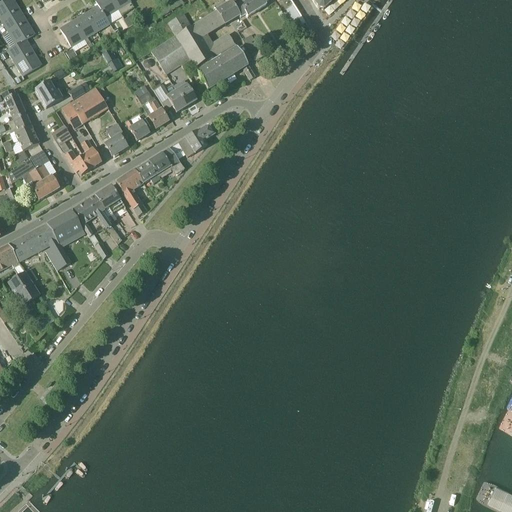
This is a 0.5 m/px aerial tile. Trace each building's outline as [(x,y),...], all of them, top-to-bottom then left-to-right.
[(0,21),(0,22),(18,11),(11,0),(6,0),(0,4),(0,21)] [(106,18),(118,11),(110,0),(94,0),(94,1),(98,8),(109,26),(110,25),(106,18)] [(131,4),(128,0),(110,0),(118,11),(131,4)] [(156,25),(161,22),(185,8),(195,0),(176,0),(150,15),(156,25)] [(264,3),(269,0),(242,0),(232,7),(239,20),(240,19),(245,16),(247,18),(266,6),(264,3)] [(311,0),(318,10),(323,10),(333,0),(311,0)] [(342,51),(371,8),(365,4),(363,7),(355,2),(331,38),(338,43),(336,46),(342,51)] [(239,20),(232,7),(230,4),(214,13),(215,15),(209,18),(208,18),(200,23),(192,28),(184,14),(167,25),(174,38),(189,61),(193,69),(219,55),(221,58),(237,47),(235,45),(233,47),(227,37),(213,45),(207,37),(223,28),(223,29),(239,20)] [(96,34),(109,26),(98,8),(85,15),(96,34)] [(8,35),(26,24),(18,11),(0,22),(8,35)] [(83,41),(96,34),(85,15),(72,23),(83,41)] [(132,15),(123,21),(128,29),(137,23),(132,15)] [(71,49),(83,41),(72,23),(60,31),(71,49)] [(7,53),(25,42),(34,36),(26,24),(8,35),(15,46),(6,52),(7,53)] [(165,76),(189,61),(174,38),(151,53),(165,76)] [(15,65),(33,54),(25,42),(7,53),(15,65)] [(255,78),(254,78),(237,47),(221,58),(219,55),(193,69),(208,91),(242,70),(249,82),(255,78)] [(77,57),(72,50),(65,54),(69,61),(77,57)] [(107,65),(115,61),(109,51),(102,56),(107,65)] [(15,65),(17,70),(23,78),(41,67),(33,54),(15,65)] [(62,100),(57,91),(55,93),(49,82),(34,91),(46,110),(62,100)] [(176,93),(185,109),(196,102),(183,82),(174,89),(176,93)] [(172,86),(164,91),(162,88),(153,93),(163,109),(170,105),(176,115),(185,109),(176,93),(174,89),(172,86)] [(73,102),(81,96),(85,94),(80,87),(68,94),(73,102)] [(95,91),(103,103),(109,99),(101,87),(95,91)] [(155,131),(168,123),(154,99),(152,100),(144,87),(133,94),(141,107),(147,103),(150,108),(144,112),(148,118),(153,127),(155,131)] [(2,95),(4,100),(9,110),(21,105),(16,95),(15,95),(13,90),(2,95)] [(108,110),(103,103),(95,91),(69,106),(82,126),(108,110)] [(13,120),(25,115),(21,105),(9,110),(13,120)] [(74,131),(82,126),(69,106),(62,111),(74,131)] [(17,131),(30,125),(25,115),(13,120),(17,131)] [(149,135),(147,131),(138,117),(126,125),(136,143),(149,135)] [(18,142),(34,135),(30,125),(17,131),(18,132),(14,133),(18,142)] [(127,149),(120,139),(124,137),(117,125),(106,131),(111,142),(104,146),(112,158),(127,149)] [(50,136),(53,141),(54,141),(58,148),(59,148),(65,144),(72,139),(64,127),(61,129),(51,136),(50,136)] [(214,136),(210,129),(210,128),(206,127),(178,144),(174,147),(178,153),(182,151),(187,159),(207,147),(204,142),(214,136)] [(23,152),(39,146),(34,135),(18,142),(23,152)] [(82,157),(91,171),(101,164),(86,143),(80,147),(85,155),(82,157)] [(82,157),(78,160),(71,150),(69,151),(65,144),(59,148),(62,153),(65,156),(76,174),(78,172),(81,177),(91,171),(82,157)] [(173,156),(178,153),(174,147),(169,150),(148,163),(157,177),(170,169),(175,177),(184,171),(173,156)] [(49,163),(43,153),(42,152),(29,160),(49,196),(59,190),(51,177),(50,178),(43,167),(49,163)] [(38,202),(49,196),(29,160),(30,161),(7,175),(11,186),(22,179),(29,191),(30,190),(35,197),(26,204),(28,208),(38,202)] [(148,163),(139,169),(134,172),(143,186),(150,181),(153,185),(157,182),(155,179),(157,177),(148,163)] [(143,186),(134,172),(134,171),(115,183),(126,201),(137,218),(146,213),(140,204),(132,193),(143,186)] [(120,202),(119,201),(120,201),(111,187),(94,197),(104,212),(108,210),(112,215),(124,208),(120,202)] [(12,205),(18,203),(12,190),(6,193),(12,205)] [(9,203),(7,197),(1,199),(0,199),(0,203),(2,209),(10,206),(9,203)] [(102,214),(104,212),(94,197),(87,202),(98,218),(107,231),(106,231),(117,247),(121,242),(112,229),(102,214)] [(86,234),(94,248),(99,245),(94,236),(90,230),(87,224),(98,218),(87,202),(72,211),(86,234)] [(43,251),(57,272),(70,265),(62,250),(76,241),(87,259),(92,268),(102,262),(101,259),(94,248),(86,234),(85,235),(71,212),(46,226),(28,236),(7,247),(8,247),(4,249),(15,268),(19,266),(18,265),(20,264),(43,251)] [(94,248),(101,259),(102,262),(104,260),(108,256),(101,244),(99,245),(94,248)] [(13,269),(15,268),(4,249),(0,250),(0,273),(12,267),(13,269)] [(21,308),(40,297),(25,273),(7,284),(21,308)] [(0,319),(4,325),(8,322),(0,309),(0,319)] [(42,333),(53,323),(47,316),(36,326),(42,333)]
